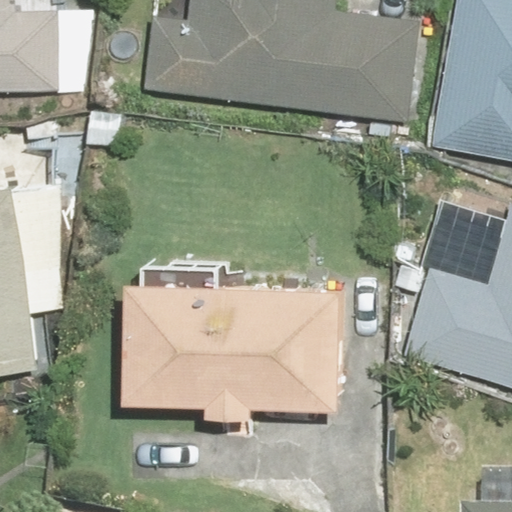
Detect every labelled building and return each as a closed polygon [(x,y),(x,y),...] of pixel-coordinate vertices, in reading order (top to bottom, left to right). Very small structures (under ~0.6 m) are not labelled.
[(0,0),(0,77),(67,79),(69,0),(67,0),(0,0)] [(181,0),(166,0),(157,66),(411,103),(425,8),(370,0),(197,0),(197,2),(181,0)] [(511,0),(468,0),(443,138),(511,150),(511,0)] [(133,94),(93,94),(92,144),(132,145),(133,94)] [(70,177),(35,179),(43,302),(79,300),(70,177)] [(33,179),(0,182),(0,370),(48,367),(33,179)] [(440,259),(413,347),(511,377),(511,233),(498,277),(440,259)] [(361,276),(148,267),(142,395),(355,404),(361,276)]
